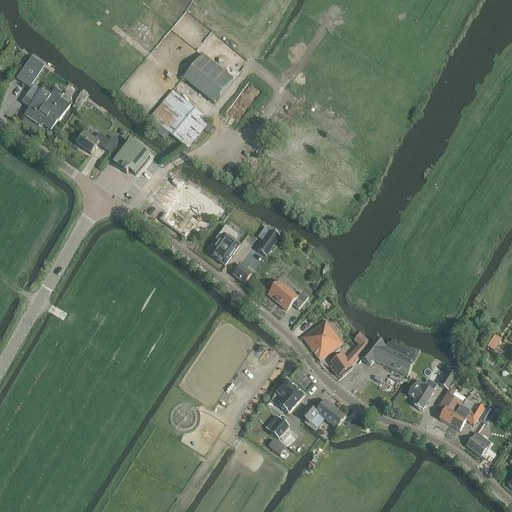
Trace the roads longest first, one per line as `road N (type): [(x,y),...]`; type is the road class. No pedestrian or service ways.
road 1 (tertiary): [(511,502),(454,451),(350,400),(265,315),(101,194)]
road 2 (tertiary): [(0,368),(101,194)]
road 3 (tertiary): [(101,194),(0,120)]
